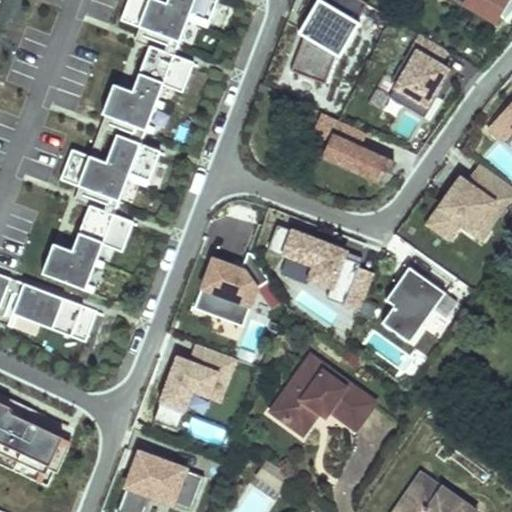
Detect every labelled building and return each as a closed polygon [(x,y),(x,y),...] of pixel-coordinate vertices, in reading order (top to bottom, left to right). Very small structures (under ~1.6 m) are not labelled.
[(130,0),(123,19),(143,27),(181,41),(189,20),(209,28),(219,0),(169,0),(169,2),(163,0),(130,0)] [(368,2),(364,0),(327,0),(326,3),(320,0),(319,0),(308,19),(318,25),(313,33),(307,31),(293,70),(326,83),(340,45),(337,44),(345,24),(353,28),(368,2)] [(457,0),(497,23),(510,0),(457,0)] [(318,25),(308,19),(300,33),(306,36),(307,31),(313,33),(318,25)] [(181,41),(143,27),(137,41),(152,47),(176,56),(181,41)] [(442,64),(450,50),(420,33),(394,79),(400,82),(391,96),(426,116),(437,96),(434,94),(440,84),(444,85),(453,70),(442,64)] [(118,86),(107,117),(110,118),(147,132),(155,135),(157,129),(150,126),(157,107),(164,110),(166,103),(159,101),(165,86),(184,93),(195,63),(176,56),(152,47),(135,93),(118,86)] [(444,85),(440,84),(434,94),(437,96),(444,85)] [(511,102),(490,127),(505,141),(511,133),(511,102)] [(397,131),(411,138),(420,119),(406,112),(397,131)] [(110,118),(105,131),(112,133),(121,137),(142,145),(147,132),(110,118)] [(105,131),(95,158),(101,161),(112,133),(105,131)] [(339,134),(328,159),(386,186),(398,161),(339,134)] [(84,189),(121,203),(129,180),(149,188),(162,152),(142,145),(121,137),(111,164),(101,161),(95,158),(76,152),(65,182),(84,189)] [(511,197),(511,184),(482,163),(469,181),(462,176),(429,222),(450,237),(461,222),(474,231),(485,216),(494,223),(511,197)] [(84,189),(80,201),(92,205),(116,214),(121,203),(84,189)] [(56,244),(45,274),(96,294),(98,287),(90,285),(98,266),(105,269),(107,263),(100,260),(105,245),(125,252),(136,222),(116,214),(92,205),(75,251),(56,244)] [(494,223),(485,216),(474,231),(484,238),(494,223)] [(361,260),(278,229),(269,252),(282,257),(275,275),(362,308),(375,275),(358,269),(361,260)] [(214,263),(195,312),(243,331),(259,289),(269,283),(249,253),(242,273),(214,263)] [(414,262),(388,299),(396,305),(390,314),(418,334),(430,316),(425,312),(436,297),(441,300),(450,287),(414,262)] [(0,308),(10,283),(0,279),(0,308)] [(97,313),(26,290),(16,320),(86,343),(97,313)] [(306,291),(299,299),(327,322),(334,314),(306,291)] [(430,316),(441,300),(436,297),(425,312),(430,316)] [(190,432),(204,397),(228,407),(246,361),(203,345),(196,362),(184,357),(160,420),(190,432)] [(379,401),(315,354),(275,408),(306,431),(321,411),(333,408),(360,427),(379,401)] [(0,393),(0,402),(10,408),(8,412),(52,433),(58,421),(0,393)] [(0,402),(0,452),(46,474),(48,470),(63,438),(52,433),(8,412),(10,408),(0,402)] [(48,470),(57,474),(72,442),(63,438),(48,470)] [(0,463),(42,483),(46,474),(0,452),(0,463)] [(191,511),(204,479),(140,455),(117,511),(145,511),(151,497),(189,511),(191,511)] [(445,485),(424,470),(418,478),(439,493),(445,485)] [(284,486),(264,473),(258,483),(277,496),(284,486)] [(418,478),(394,511),(476,511),(479,508),(445,485),(439,493),(418,478)]
